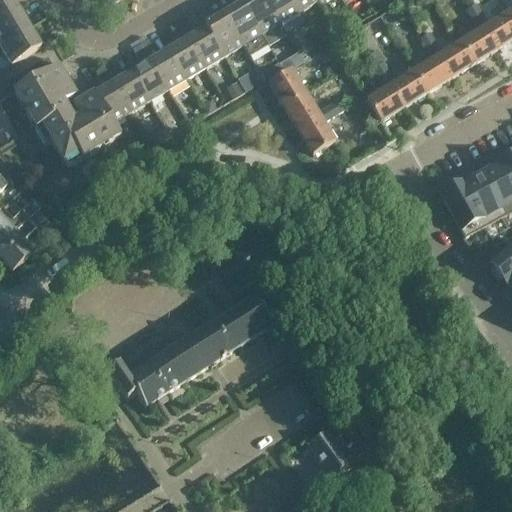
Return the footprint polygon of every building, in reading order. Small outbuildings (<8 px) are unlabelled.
[(11,0),(0,0),(0,22),(18,11),(11,0)] [(225,0),(217,0),(215,2),(243,49),(262,38),(243,6),(233,12),(225,0)] [(251,0),(243,6),(262,38),(280,27),(264,0),(251,0)] [(264,0),(280,27),(299,16),(288,0),(264,0)] [(288,0),(299,16),(317,5),(313,0),(288,0)] [(204,29),(205,30),(223,61),(243,49),(215,2),(206,7),(216,22),(204,29)] [(475,7),(470,10),(497,52),(511,42),(511,24),(506,16),(488,27),(475,7)] [(478,34),(460,45),(474,67),(497,52),(470,10),(465,14),(478,34)] [(18,11),(0,22),(0,47),(29,30),(18,11)] [(185,21),(178,25),(206,72),(223,61),(205,30),(194,36),(185,21)] [(179,45),(169,51),(188,82),(206,72),(178,25),(170,30),(179,45)] [(29,30),(0,47),(0,49),(11,68),(41,49),(29,30)] [(429,37),(424,40),(451,82),(474,67),(460,45),(441,57),(429,37)] [(432,63),(413,74),(427,96),(451,82),(424,40),(419,43),(432,63)] [(150,43),(141,48),(169,94),(188,82),(169,51),(158,58),(150,43)] [(142,68),(131,74),(150,105),(169,94),(141,48),(133,53),(142,68)] [(54,71),(48,61),(0,89),(0,104),(14,96),(45,148),(51,145),(68,172),(121,140),(113,127),(95,96),(94,95),(72,108),(83,126),(73,132),(60,110),(70,103),(73,97),(73,91),(59,69),(54,71)] [(290,75),(268,88),(283,112),(305,98),(293,80),(301,74),(294,63),(286,68),(290,75)] [(112,65),(103,70),(131,116),(150,105),(131,74),(121,80),(112,65)] [(383,66),(378,69),(404,111),(427,96),(413,74),(395,86),(383,66)] [(404,111),(378,69),(373,72),(385,92),(366,104),(380,126),(404,111)] [(104,91),(95,96),(113,127),(131,116),(103,70),(95,76),(104,91)] [(256,73),(247,78),(254,90),(263,85),(256,73)] [(243,95),(236,85),(224,92),(231,102),(243,95)] [(305,98),(283,112),(297,135),(339,109),(336,104),(316,117),(305,98)] [(339,109),(297,135),(312,159),(334,145),(323,127),(342,114),(339,109)] [(124,166),(120,160),(99,173),(102,179),(124,166)] [(511,162),(500,169),(511,191),(511,162)] [(511,191),(500,169),(480,180),(503,221),(511,215),(511,191)] [(480,180),(461,190),(484,232),(503,221),(480,180)] [(461,190),(441,201),(464,242),(484,232),(461,190)] [(387,199),(380,205),(389,217),(396,211),(387,199)] [(16,233),(17,232),(37,215),(41,212),(33,203),(5,228),(0,222),(0,247),(9,240),(9,239),(16,233)] [(9,240),(0,247),(0,263),(11,275),(31,255),(21,245),(34,232),(45,243),(55,234),(37,215),(17,232),(16,233),(9,239),(9,240)] [(214,271),(228,290),(276,255),(262,236),(214,271)] [(504,246),(496,252),(501,259),(509,253),(504,246)] [(511,250),(491,267),(506,285),(511,280),(511,250)] [(496,252),(487,258),(493,265),(501,259),(496,252)] [(145,413),(270,330),(251,301),(169,353),(161,340),(147,349),(156,362),(126,382),(118,370),(108,377),(126,405),(136,398),(145,413)] [(307,450),(329,481),(330,482),(355,465),(332,433),(307,450)]
